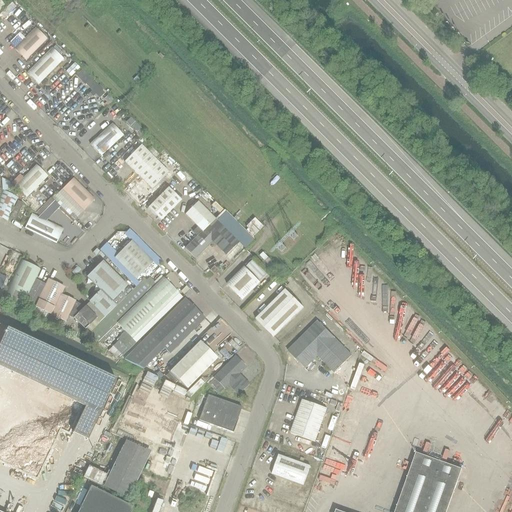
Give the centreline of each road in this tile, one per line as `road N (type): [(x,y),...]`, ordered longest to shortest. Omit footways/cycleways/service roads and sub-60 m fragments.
road 1 (trunk): [(193,0),(511,314)]
road 2 (trunk): [(511,275),(235,0)]
road 3 (unclassified): [(117,207),(254,339),(269,363),(222,511)]
road 4 (tertiary): [(369,0),(511,142)]
road 5 (tertiary): [(511,123),(387,0)]
road 6 (unclassified): [(0,86),(117,207)]
road 7 (unknown): [(322,511),(415,395)]
road 8 (unclassified): [(117,207),(80,250),(60,258),(0,235)]
